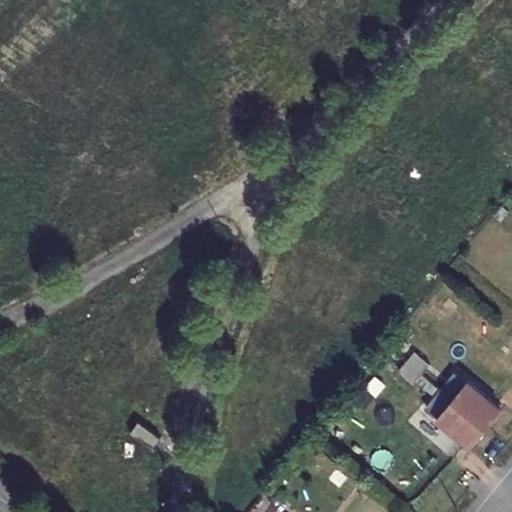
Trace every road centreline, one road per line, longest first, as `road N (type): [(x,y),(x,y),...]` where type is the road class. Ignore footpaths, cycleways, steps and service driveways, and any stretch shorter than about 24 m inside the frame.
road 1 (residential): [(179,511),(199,385),(257,218),(289,159)]
road 2 (residential): [(289,159),(0,323)]
road 3 (residential): [(289,159),(445,0)]
